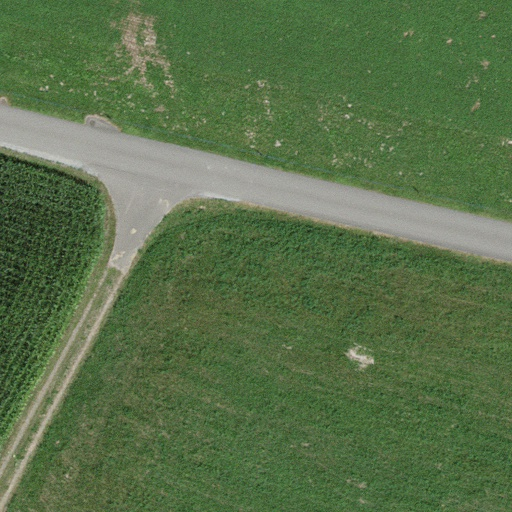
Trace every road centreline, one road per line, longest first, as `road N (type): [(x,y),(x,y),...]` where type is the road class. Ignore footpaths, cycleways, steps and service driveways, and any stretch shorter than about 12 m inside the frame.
road 1 (unclassified): [(0,120),(159,164),(511,235)]
road 2 (track): [(0,492),(97,318),(159,164)]
